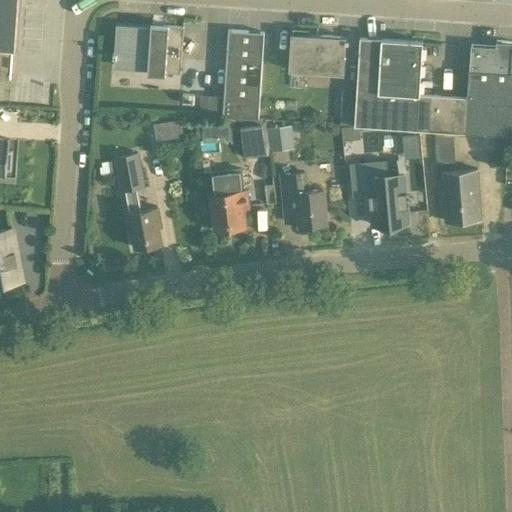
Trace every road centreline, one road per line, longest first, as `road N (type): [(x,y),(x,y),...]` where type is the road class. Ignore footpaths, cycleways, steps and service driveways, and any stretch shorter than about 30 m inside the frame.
road 1 (unclassified): [(54,311),(210,281),(511,247)]
road 2 (unclassified): [(54,311),(76,0)]
road 3 (unclassified): [(511,16),(223,0)]
